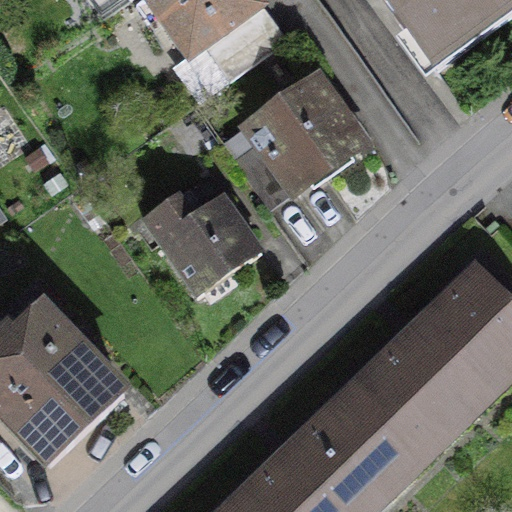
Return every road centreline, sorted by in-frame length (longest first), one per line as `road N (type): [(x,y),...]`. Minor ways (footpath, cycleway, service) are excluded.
road 1 (residential): [(108,511),(511,148)]
road 2 (track): [(291,0),(438,207)]
